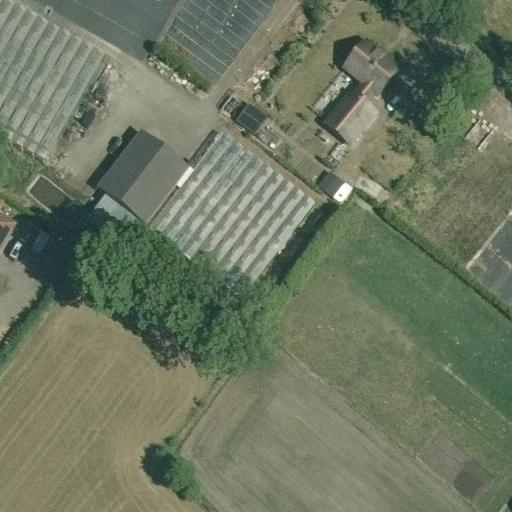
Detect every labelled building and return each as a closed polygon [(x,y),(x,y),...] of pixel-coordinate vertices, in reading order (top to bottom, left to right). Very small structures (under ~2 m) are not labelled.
[(0,0),(0,139),(45,165),(105,59),(0,0)] [(377,97),(399,71),(366,44),(345,70),(363,85),(353,97),(349,94),(324,125),(349,146),(374,115),(364,107),(375,94),(377,97)] [(241,303),(315,206),(222,136),(192,176),(187,173),(189,171),(141,134),(97,192),(105,198),(86,223),(123,251),(142,226),(145,228),(179,183),(184,186),(149,232),(241,303)] [(319,189),(330,199),(340,186),(328,177),(319,189)] [(0,250),(16,223),(0,213),(0,250)]
